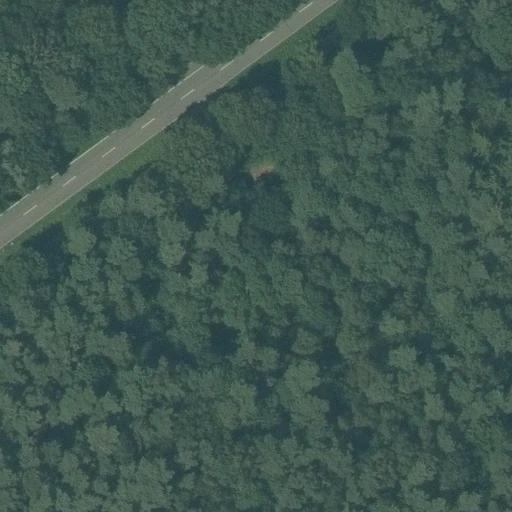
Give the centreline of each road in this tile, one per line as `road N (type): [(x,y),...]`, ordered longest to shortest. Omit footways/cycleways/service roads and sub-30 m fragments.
road 1 (track): [(511,74),(254,183),(226,253),(165,341),(94,511)]
road 2 (tertiary): [(0,232),(313,0)]
